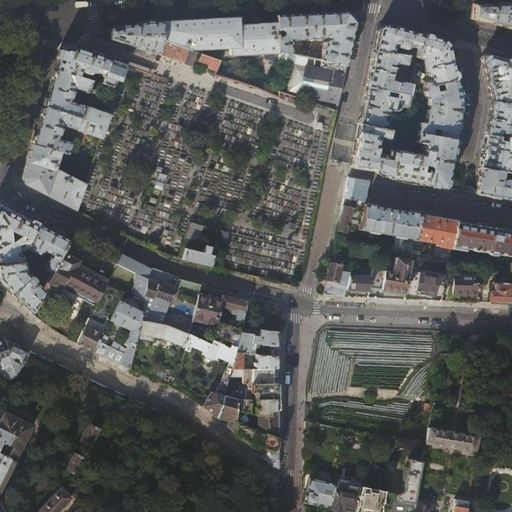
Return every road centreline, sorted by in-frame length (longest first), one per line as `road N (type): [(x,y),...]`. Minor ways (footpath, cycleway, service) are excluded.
road 1 (residential): [(289,493),(190,412),(41,338),(0,305)]
road 2 (residential): [(511,316),(300,301)]
road 3 (residential): [(289,493),(300,301)]
road 4 (residential): [(6,167),(62,1)]
road 5 (residential): [(511,216),(374,193)]
road 6 (residential): [(464,167),(475,101),(459,32)]
